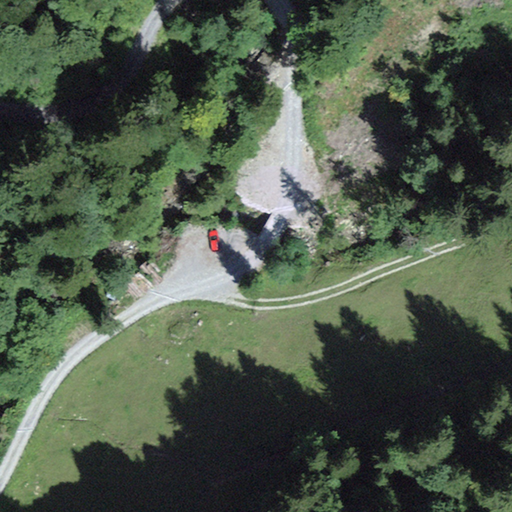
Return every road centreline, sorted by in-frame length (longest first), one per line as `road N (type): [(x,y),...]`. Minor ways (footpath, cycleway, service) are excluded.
road 1 (track): [(205,285),(298,305),(487,233),(511,214)]
road 2 (track): [(205,285),(261,192),(303,99),(296,9),(273,0)]
road 3 (track): [(205,285),(83,351),(0,486)]
road 4 (track): [(189,0),(107,98),(38,114),(0,111)]
